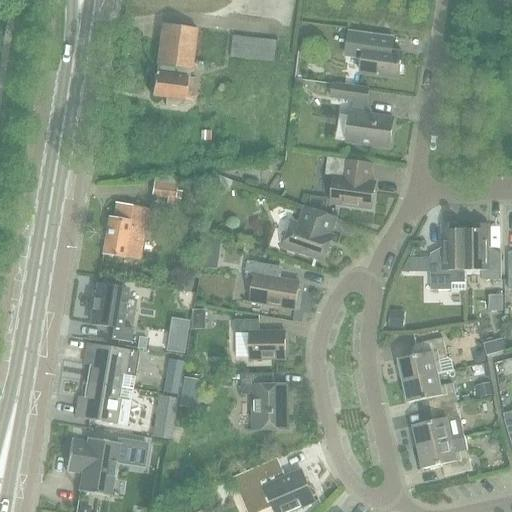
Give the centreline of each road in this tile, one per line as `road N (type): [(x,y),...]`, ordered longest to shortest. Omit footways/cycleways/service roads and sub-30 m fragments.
road 1 (secondary): [(0,466),(76,0)]
road 2 (residential): [(357,280),(337,292),(320,321),(319,351),(339,460),(356,491),(370,500),(388,497)]
road 3 (residential): [(388,497),(393,477),(363,384),(368,292),(357,280)]
road 4 (residential): [(418,189),(434,42)]
